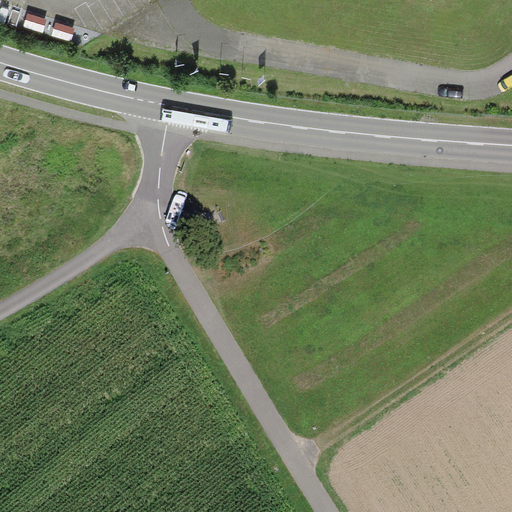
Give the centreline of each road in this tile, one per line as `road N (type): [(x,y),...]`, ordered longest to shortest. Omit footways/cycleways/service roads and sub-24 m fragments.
road 1 (primary): [(0,64),(164,107),(310,132),(511,149)]
road 2 (track): [(146,206),(165,257),(326,511)]
road 3 (track): [(146,206),(111,241),(0,311)]
